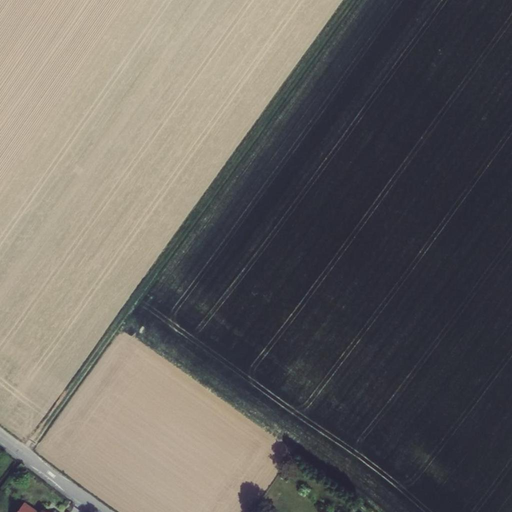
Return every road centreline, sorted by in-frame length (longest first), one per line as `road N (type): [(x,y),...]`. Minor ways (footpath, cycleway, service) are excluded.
road 1 (track): [(25,454),(349,0)]
road 2 (residential): [(0,434),(102,511)]
